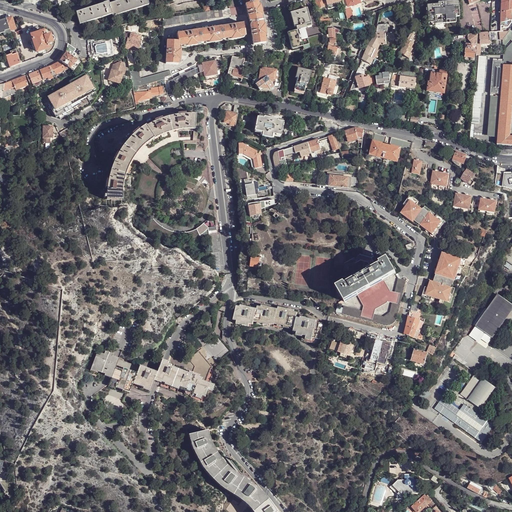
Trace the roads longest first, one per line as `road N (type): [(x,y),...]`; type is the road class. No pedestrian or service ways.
road 1 (unclassified): [(270,166),(283,184),(359,193),(409,233),(418,245),(401,326),(387,334),(231,296)]
road 2 (residential): [(231,296),(227,335),(247,390),(227,439),(284,511)]
road 3 (residential): [(362,511),(374,463),(394,450),(511,507)]
road 4 (residential): [(214,95),(210,122),(231,296)]
road 5 (unknown): [(251,48),(245,17),(170,28),(162,65),(184,65)]
road 6 (residential): [(511,160),(358,122)]
road 7 (tertiary): [(0,77),(52,58),(62,41),(46,19),(0,6)]
road 8 (residential): [(358,122),(214,95)]
